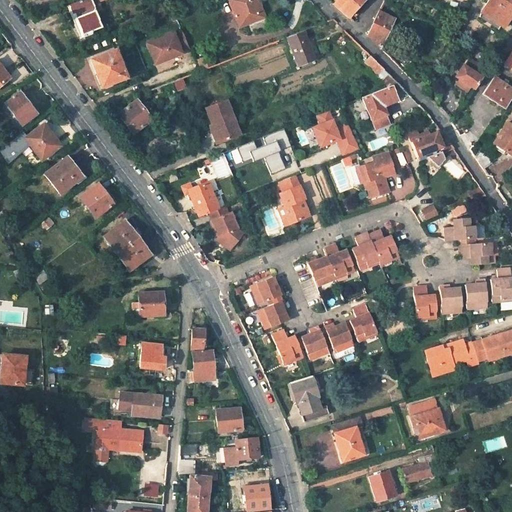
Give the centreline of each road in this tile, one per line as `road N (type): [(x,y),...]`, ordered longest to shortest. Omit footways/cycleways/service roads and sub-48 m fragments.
road 1 (tertiary): [(200,281),(0,6)]
road 2 (residential): [(511,224),(435,110),(326,0)]
road 3 (tertiary): [(293,511),(268,425),(200,281)]
road 4 (residential): [(200,281),(187,299),(169,511)]
